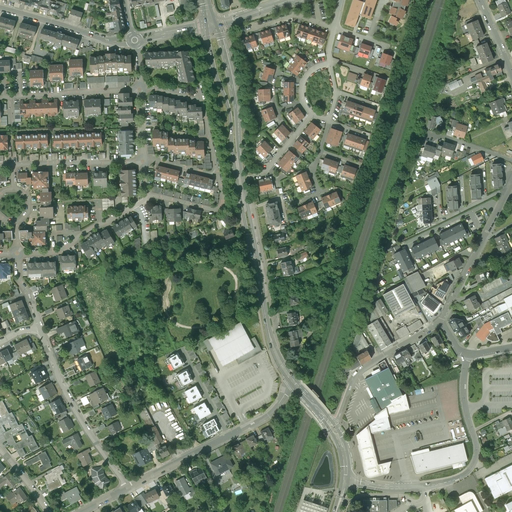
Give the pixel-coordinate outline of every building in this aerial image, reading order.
[(116,0),(113,1),(110,1),(112,11),(121,10),(118,0),(116,0)] [(227,0),(220,0),(222,8),(224,9),(229,8),(227,0)] [(356,0),(352,0),(345,24),(354,28),(359,15),(370,19),(376,0),(365,0),(365,3),(356,0)] [(393,0),(393,1),(394,1),(392,7),(391,7),(389,14),(394,15),(393,17),(391,16),(388,22),(396,26),(398,22),(396,21),(397,19),(396,18),(397,17),(401,19),(405,11),(404,10),(405,8),(405,6),(407,6),(408,0),(393,0)] [(90,1),(89,4),(86,3),(84,9),(88,10),(89,5),(94,6),(95,2),(90,1)] [(506,2),(497,6),(502,17),(511,13),(506,2)] [(55,5),(50,4),(48,11),(46,11),(46,12),(53,14),(55,5)] [(61,7),(55,5),(53,14),(58,16),(60,11),(61,7)] [(83,13),(71,10),(69,19),(80,22),(83,13)] [(121,10),(112,11),(112,14),(113,21),(123,19),(121,10)] [(15,22),(0,17),(0,27),(13,31),(15,22)] [(123,19),(113,21),(115,28),(116,31),(125,29),(123,19)] [(471,22),(468,24),(469,26),(467,27),(469,32),(470,32),(480,28),(477,20),(471,22)] [(36,27),(21,23),(18,32),(34,37),(36,27)] [(286,25),(281,26),(285,38),(290,36),(288,30),(286,25)] [(305,26),(299,25),(296,36),(301,38),(305,26)] [(281,26),(276,28),(277,33),(279,39),(285,38),(281,26)] [(305,26),(301,38),(306,39),(310,28),(305,26)] [(316,30),(310,28),(306,39),(312,41),(316,30)] [(480,28),(470,32),(472,36),(473,36),(474,40),(477,38),(483,36),(480,28)] [(58,33),(42,29),(40,38),(55,43),(58,33)] [(271,35),(270,30),(265,31),(268,43),(274,41),(271,35)] [(316,30),(312,41),(317,43),(321,32),(316,30)] [(265,31),(259,33),(261,38),(263,45),(268,43),(265,31)] [(61,32),(60,33),(58,32),(57,32),(58,32),(58,33),(55,43),(54,45),(58,46),(58,47),(57,47),(61,48),(62,45),(61,44),(64,35),(65,35),(63,34),(61,32)] [(321,32),(317,43),(323,45),(327,34),(321,32)] [(64,35),(61,44),(62,45),(76,49),(79,40),(64,35)] [(254,35),(248,37),(252,48),(257,47),(255,40),(254,35)] [(353,40),(341,36),(337,47),(349,51),(353,40)] [(248,37),(243,38),(245,45),(247,50),(252,48),(248,37)] [(372,47),(361,43),(359,48),(358,52),(369,56),(371,49),(372,47)] [(480,45),(476,47),(479,55),(489,51),(486,43),(480,45)] [(183,51),(179,52),(179,53),(176,54),(176,52),(175,52),(176,65),(179,65),(179,68),(178,69),(180,76),(179,76),(179,77),(180,82),(184,81),(184,82),(187,82),(195,81),(193,74),(192,74),(192,72),(193,72),(190,60),(189,60),(189,58),(188,51),(183,52),(183,51)] [(479,55),(479,56),(483,64),(493,60),(489,51),(479,55)] [(167,52),(154,52),(154,53),(152,53),(145,53),(146,67),(176,65),(175,52),(169,52),(169,53),(167,53),(167,52)] [(115,54),(112,54),(112,53),(109,54),(106,54),(106,56),(104,56),(105,69),(107,69),(107,70),(115,69),(115,68),(117,68),(117,56),(115,56),(115,54)] [(392,56),(383,53),(380,62),(389,66),(391,59),(392,56)] [(125,55),(122,55),(117,56),(117,68),(117,70),(121,70),(124,70),(128,70),(128,71),(131,71),(131,68),(132,67),(132,64),(131,64),(131,58),(132,58),(132,55),(128,55),(129,56),(125,56),(125,55)] [(307,63),(297,55),(294,60),(303,67),(307,63)] [(100,56),(97,56),(97,58),(93,58),(93,57),(90,57),(90,60),(91,60),(91,65),(90,65),(90,69),(91,69),(91,72),(94,72),(99,72),(99,71),(101,71),(105,70),(105,69),(104,56),(100,56)] [(474,58),(468,60),(470,66),(477,64),(474,58)] [(82,59),(69,60),(70,69),(68,69),(69,72),(70,72),(70,76),(83,75),(83,71),(84,71),(84,68),(83,68),(82,59)] [(303,67),(294,60),(290,64),(300,71),(303,67)] [(300,71),(290,64),(287,68),(297,76),(300,71)] [(498,64),(493,66),(493,67),(486,70),(488,75),(490,80),(490,81),(494,79),(492,76),(497,74),(496,73),(501,71),(498,64)] [(63,65),(50,65),(50,74),(49,74),(49,77),(50,77),(50,81),(63,81),(63,77),(65,76),(64,73),(63,73),(63,65)] [(176,65),(146,67),(147,79),(179,77),(179,76),(180,76),(178,69),(179,68),(179,65),(176,65)] [(274,70),(265,67),(264,73),(273,76),(274,70)] [(43,70),(30,71),(30,79),(29,79),(29,82),(31,82),(31,87),(44,86),(44,82),(45,82),(45,79),(43,79),(43,70)] [(501,71),(496,73),(497,74),(492,76),(494,79),(503,75),(501,71)] [(357,75),(349,72),(346,80),(354,82),(357,75)] [(273,76),(264,73),(262,79),(271,82),(273,76)] [(372,76),(364,74),(362,79),(360,85),(368,88),(370,82),(372,76)] [(488,75),(477,80),(483,94),(489,92),(487,88),(486,88),(484,83),(490,80),(488,75)] [(385,81),(377,78),(373,90),(377,91),(376,91),(378,92),(378,91),(381,92),(383,87),(385,81)] [(458,80),(447,84),(450,90),(460,86),(458,80)] [(452,90),(448,89),(448,86),(443,85),(442,92),(451,94),(452,90)] [(129,93),(118,94),(119,106),(131,106),(133,106),(132,98),(129,98),(129,93)] [(157,95),(149,96),(150,100),(149,101),(150,102),(150,107),(157,107),(156,96),(157,96),(157,95)] [(502,98),(489,103),(494,116),(499,114),(498,114),(505,111),(502,104),(504,103),(502,98)] [(94,99),(91,99),(91,100),(84,100),(85,106),(85,115),(90,115),(90,113),(96,113),(96,115),(101,114),(101,105),(100,99),(94,100),(94,99)] [(180,101),(179,99),(175,100),(174,100),(175,112),(175,114),(181,114),(181,116),(187,116),(187,104),(187,102),(186,101),(182,101),(181,103),(180,103),(180,101)] [(79,101),(73,101),(73,100),(71,101),(71,115),(74,115),(74,116),(78,116),(79,116),(79,110),(80,109),(79,108),(79,106),(79,101)] [(68,101),(63,101),(64,108),(63,109),(64,110),(64,116),(66,116),(69,116),(69,115),(71,115),(71,101),(68,101)] [(352,103),(347,101),(346,103),(344,108),(343,111),(349,113),(352,103)] [(358,105),(352,103),(349,113),(354,115),(358,105)] [(187,104),(187,116),(187,118),(196,117),(196,120),(202,120),(202,114),(201,114),(201,111),(201,108),(197,108),(195,106),(195,105),(191,105),(191,104),(187,104)] [(364,107),(358,105),(354,115),(360,117),(364,107)] [(131,106),(119,106),(118,106),(118,115),(119,115),(131,114),(131,106)] [(264,110),(261,111),(263,116),(274,112),(272,107),(270,108),(264,110)] [(293,111),(288,114),(292,119),(301,112),(297,107),(293,111)] [(364,107),(360,117),(366,119),(370,109),(364,107)] [(370,109),(366,119),(372,121),(375,111),(370,109)] [(274,112),(263,116),(265,122),(276,118),(274,112)] [(301,112),(292,119),(296,124),(300,120),(305,117),(301,112)] [(131,114),(119,115),(119,119),(121,119),(121,123),(128,123),(129,123),(131,121),(133,121),(133,114),(131,114)] [(440,116),(436,117),(432,116),(429,128),(433,129),(435,124),(437,124),(437,125),(439,124),(439,125),(442,124),(441,123),(442,123),(440,116)] [(320,130),(312,123),(308,127),(317,134),(320,130)] [(457,124),(456,128),(454,135),(463,138),(464,134),(466,134),(466,132),(465,131),(467,127),(457,124)] [(282,125),(274,132),(278,137),(286,129),(282,125)] [(317,134),(308,127),(304,132),(308,135),(313,139),(317,134)] [(286,129),(278,137),(282,141),(286,137),(290,133),(286,129)] [(332,129),(331,132),(329,132),(326,142),(337,146),(342,132),(332,129)] [(119,155),(118,130),(104,131),(105,144),(107,144),(109,144),(109,155),(119,155)] [(126,130),(120,131),(120,132),(119,132),(120,149),(133,148),(133,147),(133,144),(135,144),(135,143),(135,141),(133,141),(132,138),(133,138),(133,133),(132,133),(132,131),(130,131),(130,130),(126,130)] [(162,132),(159,132),(159,131),(158,131),(158,130),(154,130),(154,131),(153,131),(153,140),(152,140),(152,143),(153,143),(153,145),(153,146),(161,146),(161,147),(164,147),(164,146),(168,146),(168,138),(168,133),(164,133),(164,132),(162,132)] [(79,133),(76,134),(72,134),(70,135),(70,146),(75,146),(75,147),(81,147),(81,146),(86,146),(85,134),(83,134),(79,134),(79,133)] [(92,133),(88,133),(88,134),(85,134),(86,146),(91,145),(91,147),(97,147),(97,145),(102,145),(101,133),(98,133),(95,133),(92,133)] [(41,134),(38,134),(38,135),(34,135),(32,135),(32,147),(37,147),(37,148),(43,148),(43,146),(48,146),(48,135),(45,135),(45,134),(41,134)] [(63,134),(60,134),(60,135),(57,135),(54,135),(54,147),(59,147),(59,148),(66,148),(66,146),(70,146),(70,135),(67,135),(67,134),(63,134)] [(354,136),(348,134),(347,135),(345,142),(344,144),(350,146),(354,136)] [(0,149),(0,150),(2,150),(7,150),(7,149),(8,149),(7,135),(4,135),(0,135),(0,149)] [(25,135),(22,135),(19,135),(19,136),(16,136),(16,147),(21,147),(21,149),(28,148),(28,147),(32,147),(32,135),(29,135),(25,135)] [(354,136),(350,146),(356,148),(360,138),(354,136)] [(505,136),(493,142),(495,146),(507,140),(505,136)] [(307,142),(301,137),(297,141),(305,149),(309,144),(307,142)] [(177,139),(174,139),(174,138),(168,138),(168,146),(169,151),(173,151),(173,152),(176,152),(176,153),(179,153),(186,152),(186,154),(189,154),(188,140),(185,140),(185,139),(179,139),(177,139)] [(360,138),(356,148),(362,150),(363,149),(366,141),(366,140),(360,138)] [(195,141),(192,141),(192,140),(188,140),(189,154),(189,155),(194,154),(194,155),(196,155),(197,157),(204,157),(204,154),(205,154),(205,151),(204,151),(203,142),(202,142),(202,141),(199,142),(195,142),(195,141)] [(264,141),(256,149),(260,153),(269,145),(264,141)] [(305,149),(297,141),(293,146),(297,149),(302,153),(305,149)] [(449,144),(444,142),(443,146),(441,153),(446,154),(449,144)] [(453,144),(450,143),(449,144),(446,154),(445,155),(451,157),(453,152),(455,146),(453,145),(453,144)] [(427,145),(425,144),(423,151),(421,156),(427,158),(427,157),(431,146),(431,145),(427,144),(427,145)] [(443,146),(437,144),(436,148),(434,155),(439,156),(441,153),(443,146)] [(269,145),(260,153),(264,157),(269,153),(273,150),(269,145)] [(431,146),(427,157),(433,159),(434,155),(436,148),(431,146)] [(133,148),(120,149),(120,155),(121,155),(121,157),(126,156),(126,157),(128,157),(129,157),(129,156),(131,156),(131,155),(132,154),(133,154),(133,152),(133,148)] [(295,151),(294,150),(292,153),(298,158),(299,158),(301,156),(295,151)] [(292,153),(289,151),(285,155),(294,162),(298,158),(292,153)] [(480,155),(478,154),(475,156),(471,158),(474,164),(483,160),(480,155)] [(294,162),(285,155),(281,160),(290,167),(294,162)] [(332,161),(324,158),(324,160),(321,169),(329,171),(332,161)] [(290,167),(281,160),(278,164),(281,167),(286,172),(290,167)] [(332,161),(329,171),(335,173),(336,171),(338,166),(339,163),(332,161)] [(500,164),(492,164),(493,174),(492,174),(493,178),(494,188),(502,188),(501,179),(501,173),(500,164)] [(160,165),(160,166),(158,166),(155,176),(161,178),(163,167),(163,166),(160,165)] [(350,167),(344,165),(341,175),(347,177),(350,167)] [(169,168),(163,167),(161,178),(166,179),(169,168)] [(350,167),(347,177),(353,180),(357,169),(350,167)] [(174,170),(169,168),(166,179),(172,180),(174,170)] [(178,170),(175,169),(174,170),(172,180),(177,182),(178,178),(180,171),(178,171),(178,170)] [(135,170),(121,171),(122,196),(136,196),(135,170)] [(43,173),(43,172),(38,172),(38,173),(33,173),(34,177),(28,178),(27,173),(18,174),(18,179),(21,179),(21,182),(27,181),(27,184),(34,184),(34,189),(42,188),(49,188),(48,184),(49,184),(49,177),(48,177),(48,172),(43,173)] [(107,172),(94,172),(94,185),(103,185),(103,187),(107,187),(107,172)] [(188,172),(188,173),(186,173),(184,179),(183,183),(189,185),(191,174),(192,173),(188,172)] [(298,175),(295,176),(298,181),(308,177),(306,172),(303,173),(298,175)] [(75,173),(69,174),(69,176),(67,176),(67,183),(76,183),(75,174),(75,173)] [(197,175),(191,174),(189,185),(194,186),(197,175)] [(202,177),(197,175),(194,186),(200,187),(202,177)] [(478,175),(470,175),(471,185),(471,189),(472,199),(480,199),(480,190),(479,184),(478,175)] [(208,178),(202,177),(200,187),(205,189),(208,178)] [(208,178),(205,189),(211,190),(212,186),(214,179),(211,179),(212,178),(208,177),(208,178)] [(308,177),(298,181),(300,186),(310,182),(308,177)] [(272,185),(270,178),(269,178),(266,179),(264,179),(267,191),(273,190),(272,185)] [(436,178),(427,182),(431,190),(434,188),(437,187),(440,186),(436,178)] [(264,179),(263,180),(263,179),(259,180),(258,181),(261,192),(267,191),(264,179)] [(310,182),(300,186),(302,191),(303,191),(309,188),(312,187),(310,182)] [(456,186),(447,187),(448,197),(448,201),(449,211),(457,210),(457,201),(457,195),(456,195),(456,186)] [(49,188),(42,188),(42,192),(40,192),(41,201),(42,201),(42,204),(51,204),(51,201),(52,201),(52,192),(49,192),(49,188)] [(336,192),(331,194),(336,204),(341,202),(336,192)] [(331,194),(326,196),(331,206),(336,204),(331,194)] [(326,196),(321,198),(322,201),(324,206),(325,209),(331,206),(326,196)] [(276,202),(266,205),(267,207),(266,207),(269,222),(270,222),(271,225),(281,223),(276,202)] [(313,202),(308,204),(312,214),(317,212),(316,210),(314,204),(313,202)] [(42,204),(42,207),(40,207),(40,216),(44,216),(44,218),(41,218),(41,221),(37,221),(37,226),(47,225),(47,226),(50,225),(49,218),(54,218),(53,207),(51,207),(51,204),(42,204)] [(308,204),(303,206),(307,216),(312,214),(308,204)] [(159,206),(158,206),(158,205),(155,205),(155,206),(152,206),(152,208),(151,208),(152,211),(152,216),(152,220),(153,220),(158,220),(158,221),(162,221),(162,218),(163,215),(162,215),(162,213),(161,207),(160,206),(159,206)] [(88,206),(67,207),(68,218),(73,218),(73,220),(75,220),(79,220),(79,219),(84,219),(84,218),(89,217),(88,206)] [(303,206),(297,208),(302,219),(307,216),(303,206)] [(201,211),(189,209),(188,212),(187,215),(187,216),(190,216),(190,218),(194,219),(194,217),(199,218),(201,211)] [(128,218),(123,220),(123,221),(121,222),(120,222),(116,225),(113,227),(116,232),(117,235),(118,235),(119,237),(123,234),(124,235),(126,234),(127,235),(132,232),(131,231),(133,230),(133,228),(137,226),(135,224),(136,224),(134,221),(131,217),(128,218)] [(470,235),(464,222),(461,224),(467,235),(468,236),(470,235)] [(467,235),(461,224),(457,226),(462,237),(467,235)] [(38,233),(32,233),(32,232),(28,232),(28,230),(19,230),(20,239),(29,239),(29,238),(30,238),(30,241),(32,241),(32,245),(46,244),(45,231),(47,231),(47,226),(47,225),(37,226),(34,226),(34,232),(38,231),(38,233)] [(462,237),(457,226),(452,228),(458,239),(462,237)] [(458,239),(452,228),(448,230),(453,241),(458,239)] [(229,231),(228,229),(224,230),(225,232),(223,233),(226,239),(234,236),(232,230),(229,231)] [(107,230),(106,231),(105,230),(102,232),(103,232),(102,233),(101,232),(100,234),(99,233),(96,235),(96,234),(93,235),(100,248),(104,245),(105,246),(107,244),(108,247),(115,243),(113,240),(114,240),(112,237),(111,237),(110,235),(107,230)] [(453,241),(448,230),(444,232),(449,243),(453,241)] [(0,246),(1,246),(0,244),(1,244),(0,239),(4,239),(4,240),(13,240),(12,231),(3,231),(3,233),(0,233),(0,246)] [(273,234),(275,242),(284,240),(282,232),(273,234)] [(449,243),(444,232),(439,235),(441,239),(444,244),(444,246),(449,243)] [(504,234),(494,238),(498,245),(498,246),(503,243),(503,244),(506,242),(507,242),(504,234)] [(93,235),(90,237),(91,238),(88,240),(86,242),(87,242),(86,243),(85,242),(82,244),(83,244),(81,245),(86,253),(85,253),(87,256),(88,255),(89,258),(96,254),(94,252),(96,251),(96,250),(100,248),(93,235)] [(438,247),(436,242),(433,237),(429,240),(434,251),(439,248),(438,247)] [(434,251),(429,240),(424,242),(430,253),(434,251)] [(430,253),(424,242),(420,244),(425,255),(430,253)] [(503,243),(498,246),(498,245),(496,246),(500,254),(501,254),(506,251),(510,250),(509,249),(506,242),(503,244),(503,243)] [(425,255),(420,244),(416,246),(421,257),(425,255)] [(421,257),(416,246),(411,248),(413,252),(415,257),(416,259),(421,257)] [(288,257),(285,247),(277,249),(279,259),(288,257)] [(402,250),(394,254),(396,259),(407,253),(404,249),(402,250)] [(305,252),(296,256),(298,261),(307,256),(305,252)] [(407,253),(396,259),(398,263),(409,258),(407,253)] [(70,255),(67,255),(67,256),(61,256),(61,261),(62,266),(61,266),(61,269),(62,269),(62,270),(76,269),(76,266),(76,264),(75,263),(75,261),(75,255),(70,255)] [(409,258),(398,263),(400,267),(411,262),(409,258)] [(458,258),(447,263),(451,270),(456,267),(462,265),(458,258)] [(293,261),(281,263),(282,270),(292,268),(292,264),(293,264),(293,261)] [(42,262),(36,263),(36,262),(33,262),(34,263),(28,263),(28,273),(28,274),(28,276),(28,277),(42,276),(42,262)] [(47,262),(42,262),(42,276),(56,276),(56,275),(56,274),(56,272),(56,267),(55,262),(50,262),(47,262)] [(411,262),(400,267),(402,272),(408,269),(413,267),(411,262)] [(6,263),(2,263),(2,264),(0,264),(0,272),(1,277),(2,278),(5,278),(7,276),(7,275),(10,274),(10,264),(6,264),(6,263)] [(292,268),(282,270),(283,276),(297,273),(299,271),(298,269),(296,267),(292,268)] [(418,271),(403,278),(412,293),(421,289),(426,286),(418,271)] [(482,272),(475,275),(478,282),(478,283),(486,279),(485,279),(490,277),(488,273),(484,275),(482,272)] [(445,277),(446,280),(447,279),(448,282),(450,284),(452,280),(453,280),(451,274),(449,275),(445,277)] [(500,277),(481,286),(484,293),(503,284),(500,277)] [(436,289),(431,287),(429,291),(432,293),(439,298),(441,300),(442,298),(443,298),(451,284),(450,284),(448,282),(447,279),(446,280),(439,283),(436,289)] [(403,284),(383,294),(395,317),(415,306),(403,284)] [(63,285),(52,288),(54,294),(56,293),(58,301),(67,297),(63,285)] [(511,287),(489,299),(489,300),(491,305),(511,293),(511,287)] [(427,293),(421,289),(415,292),(423,298),(427,293)] [(427,293),(420,303),(423,307),(433,314),(437,311),(441,304),(438,301),(430,296),(427,293)] [(439,298),(432,293),(430,296),(438,301),(439,298)] [(299,295),(294,296),(293,294),(291,295),(291,296),(289,297),(291,306),(292,305),(293,306),(298,305),(297,300),(300,299),(299,295)] [(511,294),(503,299),(508,308),(510,307),(511,306),(511,294)] [(474,295),(464,300),(469,311),(480,305),(474,295)] [(380,299),(370,305),(373,311),(378,318),(388,312),(380,299)] [(21,300),(11,304),(14,310),(24,307),(21,300)] [(488,300),(480,305),(482,310),(490,305),(491,305),(489,300),(488,301),(488,300)] [(68,306),(57,310),(61,319),(72,315),(68,306)] [(24,307),(14,310),(16,317),(26,313),(24,307)] [(496,308),(490,310),(493,316),(498,313),(496,308)] [(493,316),(492,316),(494,319),(508,312),(506,309),(498,313),(493,316)] [(378,318),(373,311),(367,314),(372,323),(377,320),(378,319),(378,318)] [(494,319),(490,321),(494,330),(496,335),(511,327),(511,321),(508,312),(494,319)] [(26,313),(16,317),(19,323),(29,319),(26,313)] [(492,316),(482,322),(478,326),(475,331),(477,333),(484,324),(490,321),(494,319),(492,316)] [(387,328),(381,318),(378,319),(377,320),(384,330),(387,328)] [(454,318),(448,322),(454,332),(457,331),(465,326),(462,320),(454,318)] [(384,330),(377,320),(372,323),(367,326),(381,350),(392,344),(390,340),(384,330)] [(405,326),(396,331),(400,339),(423,325),(420,320),(407,328),(405,326)] [(490,321),(484,324),(477,333),(475,335),(483,341),(486,338),(490,332),(494,330),(490,321)] [(71,322),(69,323),(70,323),(57,329),(59,334),(67,331),(69,336),(78,332),(74,322),(72,322),(71,322)] [(250,339),(241,323),(209,340),(208,339),(203,341),(208,349),(209,351),(213,349),(222,366),(235,359),(255,349),(250,339)] [(465,326),(457,331),(461,338),(469,333),(465,326)] [(359,327),(352,349),(349,356),(351,359),(352,361),(349,364),(347,366),(350,371),(361,365),(356,357),(360,354),(358,351),(368,345),(362,334),(362,333),(359,327)] [(387,328),(384,330),(390,340),(392,339),(393,338),(387,328)] [(301,329),(289,332),(291,340),(290,340),(291,346),(299,345),(297,335),(302,334),(301,329)] [(494,330),(490,332),(486,338),(487,339),(488,340),(489,340),(491,341),(493,341),(494,341),(496,341),(497,341),(499,340),(496,335),(494,330)] [(438,334),(431,339),(435,346),(436,346),(438,350),(440,348),(442,350),(446,347),(438,334)] [(255,349),(235,359),(239,364),(262,352),(255,337),(250,339),(255,349)] [(81,338),(67,345),(72,355),(80,352),(78,349),(85,345),(81,338)] [(27,339),(21,342),(26,352),(31,349),(32,349),(30,345),(27,339)] [(21,342),(15,346),(17,351),(19,355),(20,355),(26,352),(21,342)] [(426,342),(418,346),(423,353),(424,353),(425,354),(428,352),(427,351),(430,349),(427,344),(426,342)] [(419,352),(414,344),(409,347),(412,353),(415,351),(416,354),(419,352)] [(192,348),(187,350),(191,359),(196,356),(192,348)] [(7,349),(1,352),(6,362),(12,359),(10,355),(7,349)] [(407,349),(400,352),(407,365),(411,363),(409,361),(408,362),(407,359),(411,357),(407,349)] [(371,358),(367,351),(360,354),(356,357),(361,365),(371,358)] [(400,352),(393,356),(398,364),(402,362),(405,367),(407,365),(400,352)] [(178,353),(167,359),(170,364),(173,370),(185,364),(181,358),(178,353)] [(86,355),(77,360),(80,365),(81,365),(84,370),(92,366),(86,355)] [(384,360),(377,365),(378,365),(381,371),(388,368),(384,360),(385,360),(384,360)] [(195,364),(200,375),(205,373),(200,362),(195,364)] [(32,373),(31,373),(33,377),(35,376),(38,382),(48,377),(43,367),(41,368),(32,373)] [(374,398),(381,411),(402,396),(397,385),(399,384),(394,374),(392,375),(388,368),(381,371),(377,373),(370,377),(365,379),(366,383),(374,398)] [(181,372),(175,375),(179,381),(190,375),(187,369),(181,372)] [(94,371),(86,375),(89,379),(87,380),(90,386),(100,382),(94,371)] [(190,375),(179,381),(182,387),(193,381),(190,375)] [(203,381),(209,392),(214,389),(209,378),(203,381)] [(51,383),(39,389),(42,394),(39,396),(41,401),(44,399),(44,400),(56,393),(51,383)] [(190,389),(185,392),(188,397),(199,391),(196,386),(190,389)] [(103,387),(94,392),(90,394),(92,398),(93,397),(95,400),(91,402),(93,405),(98,403),(107,399),(105,394),(106,394),(103,387)] [(199,391),(188,397),(191,403),(202,397),(199,391)] [(405,394),(381,411),(377,414),(374,416),(376,419),(368,425),(370,433),(391,429),(387,414),(389,414),(409,409),(405,394)] [(381,411),(374,398),(372,399),(370,400),(371,403),(377,414),(381,411)] [(59,399),(50,404),(54,411),(55,410),(57,414),(56,414),(65,409),(63,405),(63,406),(59,399)] [(0,410),(1,411),(4,416),(9,414),(2,401),(0,401),(0,410)] [(204,402),(193,408),(196,414),(197,414),(207,408),(204,402)] [(112,404),(102,408),(105,414),(104,414),(106,419),(115,414),(114,411),(115,410),(112,404)] [(207,408),(197,414),(200,419),(207,415),(211,413),(208,408),(207,408)] [(18,425),(12,412),(9,414),(4,416),(0,418),(0,424),(2,423),(8,420),(9,423),(11,422),(14,428),(18,425)] [(227,412),(219,415),(222,423),(223,423),(224,426),(232,423),(227,412)] [(162,442),(149,415),(142,418),(153,440),(155,445),(158,443),(162,442)] [(61,420),(59,421),(62,427),(65,431),(73,427),(71,423),(70,423),(67,417),(61,420)] [(509,418),(498,423),(499,425),(496,426),(498,429),(511,423),(509,418)] [(208,422),(203,425),(206,430),(205,430),(208,436),(219,430),(216,425),(217,424),(214,419),(208,422)] [(117,421),(108,426),(110,431),(111,431),(113,434),(121,430),(119,425),(117,421)] [(29,437),(22,423),(18,425),(14,428),(6,432),(3,433),(5,438),(7,437),(11,446),(13,445),(16,443),(11,435),(18,432),(19,434),(21,434),(24,439),(29,437)] [(498,429),(497,430),(500,435),(507,431),(511,428),(511,424),(511,423),(498,429)] [(391,461),(378,464),(374,448),(370,433),(368,425),(356,435),(360,451),(366,473),(366,475),(368,476),(369,476),(371,476),(386,473),(387,472),(388,471),(391,461)] [(268,428),(261,432),(265,440),(273,436),(268,428)] [(77,433),(62,441),(64,446),(71,443),(74,450),(82,446),(78,437),(79,437),(77,433)] [(16,443),(13,445),(15,449),(17,449),(20,456),(25,454),(22,446),(28,443),(29,446),(31,445),(33,451),(38,448),(32,435),(29,437),(24,439),(16,443)] [(253,435),(246,439),(247,441),(250,446),(254,444),(255,446),(258,445),(253,435)] [(153,440),(144,445),(146,448),(147,450),(156,446),(155,445),(153,440)] [(247,441),(239,445),(238,443),(232,446),(237,456),(245,452),(244,449),(247,448),(249,452),(252,450),(250,446),(247,441)] [(165,445),(161,448),(158,443),(155,445),(156,446),(162,458),(170,454),(165,445)] [(429,451),(421,453),(421,452),(418,453),(418,454),(412,456),(411,456),(410,456),(412,461),(415,472),(416,473),(417,473),(446,466),(452,465),(466,461),(467,460),(467,459),(463,443),(462,443),(463,443),(429,451)] [(146,448),(133,455),(139,467),(152,460),(147,450),(146,448)] [(85,454),(84,451),(78,454),(82,463),(84,462),(86,465),(92,462),(88,453),(85,454)] [(48,459),(45,452),(38,455),(38,456),(30,460),(33,464),(41,460),(43,466),(39,468),(41,471),(51,466),(48,459)] [(491,453),(486,456),(489,462),(494,460),(491,453)] [(227,455),(211,463),(211,464),(212,463),(214,468),(213,468),(216,474),(216,473),(224,469),(224,468),(227,466),(228,469),(233,467),(227,455)] [(511,464),(484,479),(494,499),(511,489),(511,464)] [(53,472),(45,476),(47,481),(48,481),(50,485),(47,486),(50,491),(61,485),(56,476),(59,475),(57,470),(60,469),(58,466),(52,469),(53,472)] [(103,467),(93,468),(94,478),(96,477),(98,481),(96,483),(103,489),(110,481),(105,477),(104,473),(103,467)] [(202,467),(193,472),(193,470),(189,472),(195,484),(200,482),(199,480),(206,476),(202,467)] [(16,483),(8,474),(4,477),(0,480),(0,487),(6,483),(11,488),(16,483)] [(190,491),(183,477),(178,480),(179,481),(176,483),(183,496),(189,493),(190,493),(191,492),(190,491)] [(169,483),(162,487),(164,490),(166,496),(167,495),(174,492),(169,483)] [(27,498),(20,488),(13,494),(7,498),(11,502),(17,498),(21,503),(27,498)] [(155,489),(145,495),(149,503),(159,497),(158,494),(155,489)] [(76,501),(70,490),(65,493),(64,491),(58,494),(60,498),(66,495),(71,504),(76,501)] [(470,491),(468,492),(467,492),(465,493),(458,497),(463,505),(454,510),(455,511),(480,511),(483,511),(474,494),(473,493),(472,492),(471,492),(470,491)] [(165,499),(161,492),(158,494),(159,497),(161,499),(165,505),(168,504),(165,499)] [(145,505),(138,496),(137,497),(133,499),(135,501),(136,500),(140,507),(145,505)] [(396,500),(386,500),(386,499),(384,499),(384,500),(376,500),(376,499),(373,499),(373,500),(363,500),(363,507),(363,511),(370,511),(371,511),(387,511),(390,510),(396,507),(396,500)] [(135,501),(128,506),(131,511),(133,511),(136,510),(138,511),(143,511),(140,507),(136,500),(135,501)] [(326,511),(328,508),(318,505),(318,504),(313,503),(303,500),(298,511),(326,511)]
